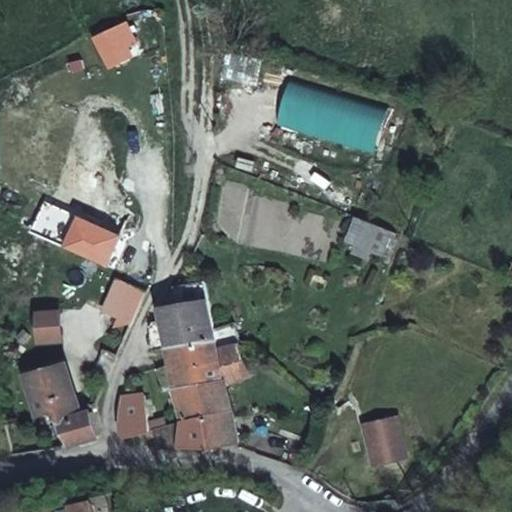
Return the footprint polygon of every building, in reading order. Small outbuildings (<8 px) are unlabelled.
[(112,58),(130,48),(120,29),(102,38),(112,58)] [(377,154),(391,109),(295,79),(281,124),(377,154)] [(359,183),(352,208),(372,214),(380,189),(359,183)] [(367,250),(377,227),(353,216),(343,240),(354,244),(367,250)] [(349,254),(364,259),(367,250),(354,244),(349,254)] [(109,310),(135,324),(152,292),(126,278),(109,310)] [(165,309),(212,303),(209,288),(208,284),(179,286),(165,309)] [(216,343),(215,330),(212,303),(165,309),(167,321),(170,348),(216,343)] [(38,318),(41,343),(64,341),(61,315),(38,318)] [(153,350),(170,348),(167,321),(160,321),(152,336),(153,350)] [(218,350),(237,345),(233,323),(215,330),(216,343),(170,348),(174,389),(200,384),(225,381),(218,350)] [(254,379),(237,345),(218,350),(225,381),(200,384),(206,419),(234,415),(227,383),(252,380),(254,379)] [(73,395),(65,366),(28,378),(38,408),(73,395)] [(206,419),(200,384),(174,389),(178,424),(206,419)] [(73,395),(38,408),(42,419),(56,413),(58,423),(68,446),(69,447),(102,435),(95,412),(84,414),(78,394),(73,395)] [(144,394),(124,398),(120,415),(122,433),(128,436),(148,430),(151,430),(144,394)] [(240,444),(234,415),(206,419),(178,424),(156,428),(157,436),(159,447),(212,449),(222,447),(238,445),(240,444)] [(365,427),(374,469),(408,462),(399,420),(365,427)] [(156,428),(151,430),(148,430),(149,437),(157,436),(156,428)]
